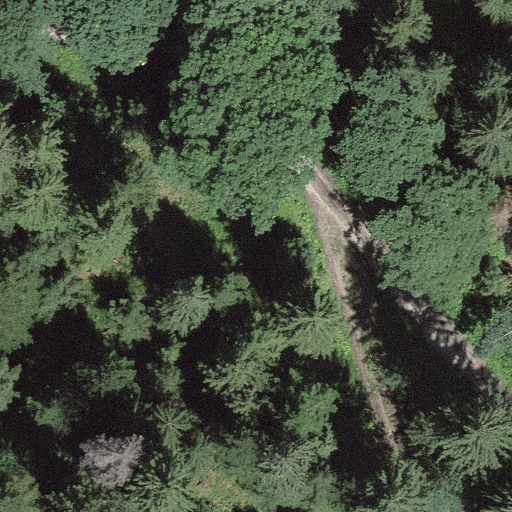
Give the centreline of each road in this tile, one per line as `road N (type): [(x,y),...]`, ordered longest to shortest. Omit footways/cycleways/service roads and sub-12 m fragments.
road 1 (track): [(0,8),(325,179),(511,390)]
road 2 (track): [(415,511),(383,421),(356,214)]
